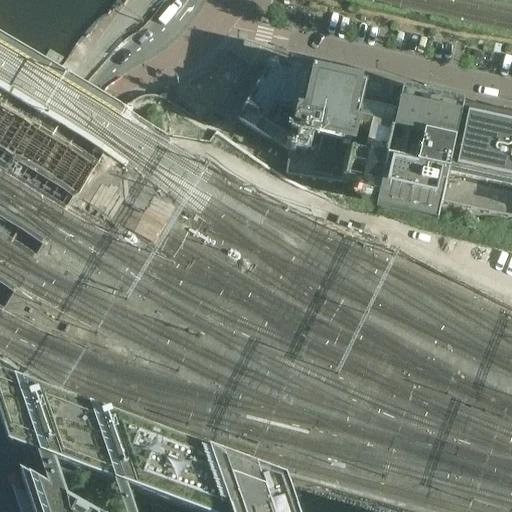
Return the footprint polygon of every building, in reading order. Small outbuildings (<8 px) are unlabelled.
[(268,72),(237,123),(238,123),(241,125),(291,156),(307,74),(304,73),(290,70),(287,69),(287,70),(283,69),(279,68),(278,66),(277,63),(266,68),(267,71),(268,72)] [(291,156),(287,176),(343,184),(344,179),(366,87),(307,74),(291,156)] [(366,87),(344,179),(379,187),(401,95),(400,94),(372,88),(366,87)] [(379,187),(378,190),(381,190),(444,204),(463,109),(463,108),(460,108),(402,95),(401,95),(379,187)] [(463,109),(444,204),(511,218),(511,119),(503,118),(475,112),(475,111),(464,109),(463,109)] [(51,400),(0,489),(0,511),(407,511),(305,484),(203,457),(51,400)]
